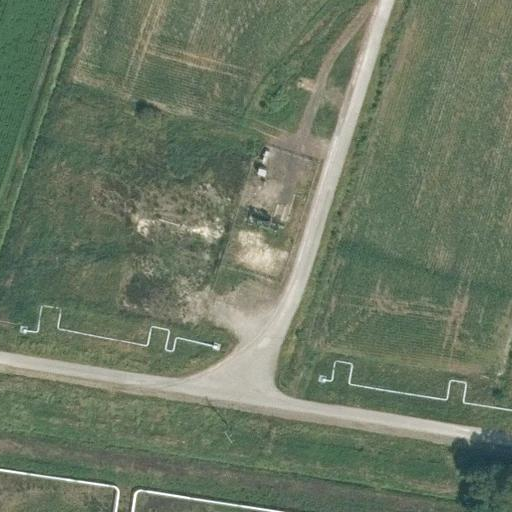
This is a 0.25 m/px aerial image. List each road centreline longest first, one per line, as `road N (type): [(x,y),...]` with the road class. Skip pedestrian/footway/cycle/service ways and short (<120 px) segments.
road 1 (track): [(0,346),(511,434)]
road 2 (track): [(196,381),(252,357),(285,321),(392,0)]
